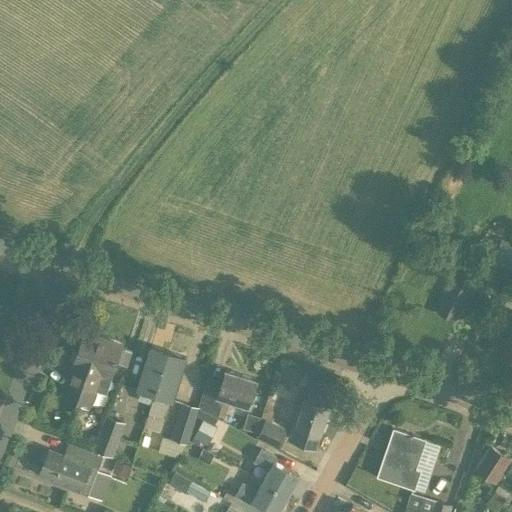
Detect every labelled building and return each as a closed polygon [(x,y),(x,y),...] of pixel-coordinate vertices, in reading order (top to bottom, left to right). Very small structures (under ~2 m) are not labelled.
[(450,280),(436,310),(455,319),(469,289),(450,280)] [(499,350),(511,354),(511,309),(510,309),(500,334),(504,335),(499,350)] [(132,351),(119,346),(119,344),(84,333),(64,393),(92,403),(96,390),(106,393),(112,375),(109,374),(114,361),(127,366),(132,351)] [(148,413),(170,352),(150,345),(137,387),(139,387),(138,393),(152,397),(147,413),(148,413)] [(185,357),(170,352),(148,413),(162,417),(169,397),(172,398),(185,357)] [(301,381),(305,365),(286,359),(281,374),(301,381)] [(206,376),(197,406),(199,406),(198,407),(225,415),(229,403),(245,408),(247,404),(248,404),(256,379),(225,369),(221,380),(206,376)] [(304,396),(300,407),(297,406),(287,437),(315,446),(320,433),(329,404),(304,396)] [(182,401),(171,438),(186,443),(188,443),(198,407),(199,406),(197,406),(182,401)] [(251,410),(246,424),(258,428),(263,414),(251,410)] [(105,413),(92,449),(112,456),(126,421),(105,413)] [(287,428),(265,418),(256,436),(278,446),(287,428)] [(202,419),(192,437),(199,441),(206,445),(217,427),(202,419)] [(416,468),(425,439),(393,428),(377,475),(413,487),(419,469),(416,468)] [(68,442),(63,454),(48,448),(39,472),(53,477),(51,480),(87,494),(102,455),(68,442)] [(473,469),(495,483),(511,458),(489,444),(473,469)] [(298,474),(274,461),(277,455),(260,447),(252,461),(268,469),(262,479),(287,493),(298,474)] [(117,459),(113,469),(128,474),(132,464),(117,459)] [(175,483),(205,500),(211,489),(193,478),(191,480),(181,474),(175,483)] [(262,479),(257,489),(241,481),(234,495),(250,504),(252,499),(275,511),(276,511),(287,493),(262,479)] [(498,511),(509,491),(497,484),(486,504),(498,511)] [(449,511),(452,504),(411,491),(404,511),(449,511)]
